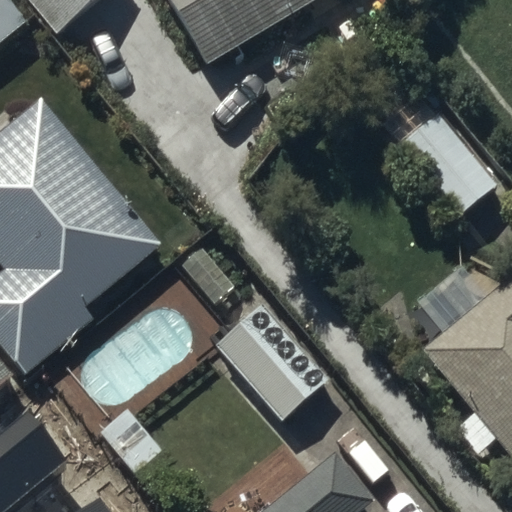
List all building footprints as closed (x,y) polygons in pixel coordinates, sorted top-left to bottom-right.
[(0,0),(0,56),(28,33),(0,0)] [(18,0),(59,51),(122,0),(18,0)] [(159,0),(208,79),(336,0),(159,0)] [(158,246),(36,100),(11,121),(2,109),(0,111),(0,268),(1,270),(0,270),(0,349),(23,377),(93,318),(85,308),(158,246)] [(442,125),(399,160),(458,231),(500,197),(442,125)] [(511,293),(421,367),(474,431),(460,442),(482,468),(496,456),(511,475),(511,293)] [(264,317),(220,355),(286,431),(330,393),(264,317)] [(0,386),(13,377),(0,360),(0,386)] [(160,452),(125,414),(99,438),(135,476),(160,452)] [(369,511),(337,471),(284,511),(369,511)]
